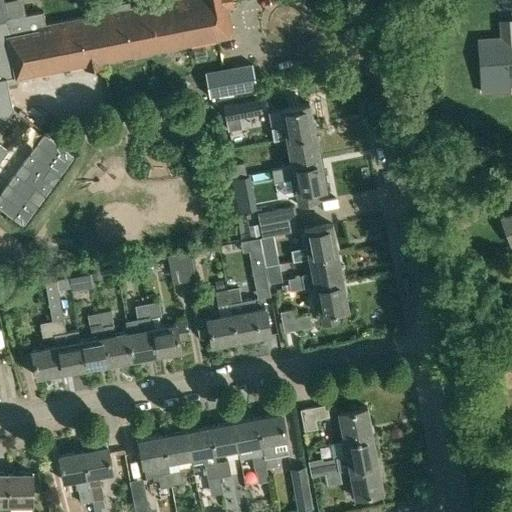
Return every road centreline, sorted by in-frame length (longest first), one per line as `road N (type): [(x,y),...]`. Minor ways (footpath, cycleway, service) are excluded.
road 1 (residential): [(429,337),(0,419)]
road 2 (residential): [(429,337),(367,0)]
road 3 (residential): [(463,511),(429,337)]
